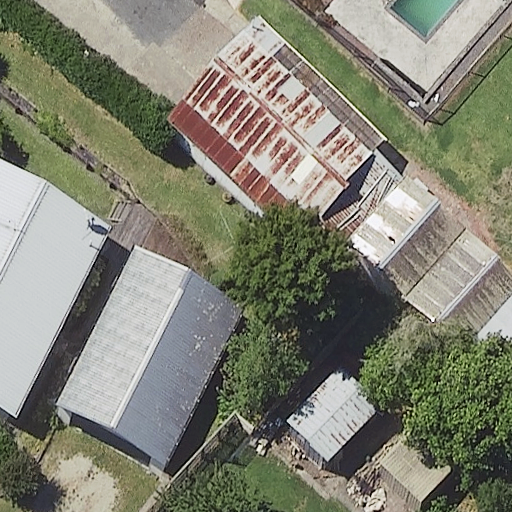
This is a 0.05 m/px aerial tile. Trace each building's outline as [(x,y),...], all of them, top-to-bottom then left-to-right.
[(392,158),(254,40),(163,146),(301,263),(392,158)] [(346,264),(464,365),(511,309),(511,278),(409,191),(346,264)] [(0,430),(16,439),(110,247),(0,193),(0,430)] [(245,317),(137,264),(57,428),(165,481),(245,317)] [(394,407),(345,343),(264,406),(313,469),(394,407)]
